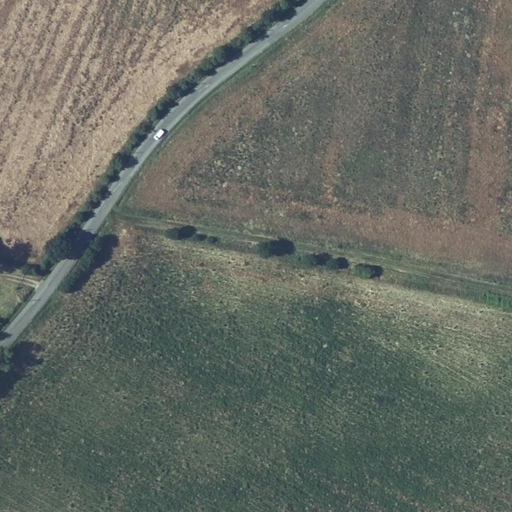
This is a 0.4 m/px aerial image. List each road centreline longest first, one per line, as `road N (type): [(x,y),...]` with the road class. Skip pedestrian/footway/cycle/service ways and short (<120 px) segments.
road 1 (tertiary): [(315,0),(156,134),(0,344)]
road 2 (track): [(511,289),(102,209)]
